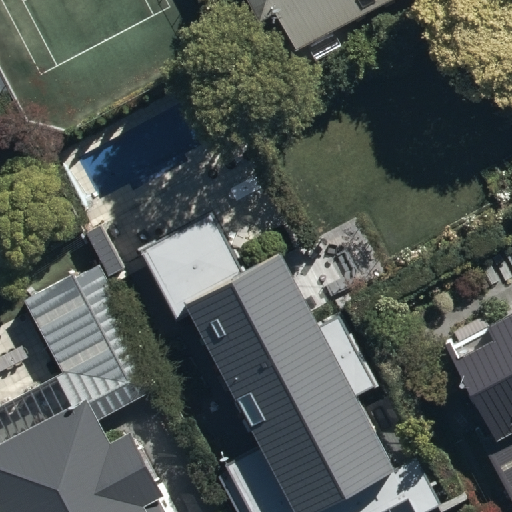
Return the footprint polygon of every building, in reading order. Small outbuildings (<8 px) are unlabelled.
[(249,0),(276,52),(378,0),(249,0)] [(0,63),(0,101),(15,94),(0,63)] [(181,326),(197,318),(268,452),(232,471),(253,511),(449,511),(450,511),(421,456),(399,467),(363,399),(378,390),(338,314),(319,324),(284,257),(255,272),(222,209),(142,251),(181,326)] [(0,511),(148,511),(143,501),(164,489),(130,426),(111,437),(99,415),(163,380),(95,255),(24,293),(63,365),(0,400),(0,511)] [(511,305),(452,337),(498,426),(511,418),(511,305)] [(511,488),(511,418),(498,426),(483,433),(511,488)]
